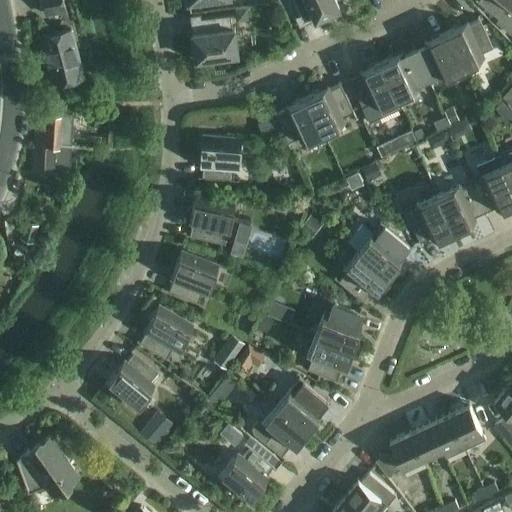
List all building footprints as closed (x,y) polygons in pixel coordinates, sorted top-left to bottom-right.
[(67,7),(65,0),(42,0),(46,13),(67,7)] [(292,0),(299,13),(311,8),(315,18),(339,7),(336,0),(292,0)] [(511,0),(477,0),(499,17),(496,21),(511,33),(511,0)] [(248,6),(235,7),(236,19),(249,18),(248,6)] [(203,30),(192,31),(196,58),(211,56),(211,60),(225,58),(225,54),(238,52),(234,26),(232,26),(230,15),(233,14),(233,13),(201,17),(203,30)] [(445,30),(462,67),(484,57),(481,52),(493,46),(478,15),(477,15),(479,19),(468,24),(467,20),(460,23),(459,23),(459,24),(445,30)] [(86,73),(74,25),(42,34),(55,81),(86,73)] [(413,45),(430,82),(431,81),(428,76),(439,71),(441,76),(462,67),(445,30),(432,36),(431,37),(424,40),(426,43),(415,48),(414,45),(413,45)] [(381,59),(398,96),(419,86),(417,82),(427,77),(430,82),(413,45),(412,45),(414,49),(404,53),(402,50),(396,53),(395,53),(381,59)] [(348,75),(365,112),(369,121),(402,105),(398,96),(381,59),(366,66),(366,67),(360,70),(361,73),(351,78),(349,74),(348,75)] [(306,95),(323,131),(344,121),(342,116),(353,111),(355,115),(354,116),(355,117),(356,116),(339,79),(338,80),(339,83),(329,88),(328,85),(321,88),(320,88),(306,95)] [(283,131),(290,147),(292,146),(291,145),(290,145),(288,141),(299,136),(302,141),(323,131),(306,95),(293,101),(292,101),(291,101),(291,102),(285,105),(286,108),(276,113),(274,109),(273,110),(275,113),(283,131)] [(78,100),(57,100),(57,109),(78,109),(78,100)] [(503,101),(496,107),(504,116),(511,110),(503,101)] [(453,105),(444,110),(450,122),(459,118),(453,105)] [(36,143),(72,144),(72,143),(74,112),(62,112),(37,111),(36,143)] [(275,113),(257,122),(266,140),(283,131),(275,113)] [(458,123),(448,127),(453,137),(463,133),(458,123)] [(421,127),(413,131),(417,139),(425,135),(421,127)] [(445,127),(440,130),(445,141),(450,138),(445,127)] [(239,166),(242,136),(202,133),(200,155),(200,156),(199,163),(203,163),(202,175),(198,175),(198,176),(239,179),(239,178),(238,178),(233,178),(234,166),(239,166)] [(390,138),(383,141),(388,152),(395,149),(390,138)] [(36,143),(34,171),(55,173),(70,173),(71,157),(71,158),(72,144),(36,143)] [(511,184),(511,147),(499,154),(503,162),(502,163),(511,184)] [(470,177),(487,214),(486,210),(496,206),(497,209),(504,206),(505,206),(505,205),(511,202),(511,184),(502,163),(503,162),(499,154),(477,164),(481,172),(481,173),(483,177),(473,182),(470,177)] [(375,160),(362,166),(368,178),(381,172),(375,160)] [(358,171),(346,176),(351,187),(363,183),(358,171)] [(437,193),(454,229),(468,223),(469,222),(475,219),(474,216),(484,211),(486,215),(487,214),(470,177),(469,177),(471,183),(461,188),(459,183),(437,193)] [(223,229),(228,230),(235,201),(196,192),(191,213),(190,214),(191,214),(189,221),(193,222),(190,233),(186,232),(186,233),(226,243),(226,241),(225,241),(224,242),(220,241),(223,229)] [(441,235),(454,229),(437,193),(416,202),(418,207),(407,213),(405,208),(406,208),(405,207),(404,207),(422,245),(423,244),(421,240),(431,236),(433,239),(439,236),(440,236),(441,236),(441,235)] [(312,211),(300,226),(312,235),(323,221),(312,211)] [(26,220),(21,238),(32,241),(37,223),(26,220)] [(372,230),(357,249),(388,274),(398,262),(399,263),(400,262),(399,261),(403,256),(400,253),(408,245),(411,247),(412,246),(380,220),(379,221),(380,222),(381,221),(384,224),(377,234),(372,230)] [(234,239),(230,252),(243,256),(247,243),(234,239)] [(202,289),(207,291),(218,264),(181,249),(173,268),(172,270),(173,270),(170,276),(173,278),(169,288),(165,287),(165,288),(203,303),(203,302),(202,302),(198,301),(202,289)] [(379,285),(388,274),(357,249),(342,267),(347,270),(339,279),(335,276),(336,276),(335,275),(334,276),(366,302),(366,301),(363,299),(371,290),(373,292),(378,286),(378,287),(379,286),(379,285)] [(34,256),(23,251),(19,259),(30,264),(34,256)] [(324,310),(316,332),(353,347),(353,346),(358,333),(359,333),(359,332),(359,331),(361,325),(358,323),(362,313),(366,314),(366,313),(328,298),(328,300),(329,300),(329,299),(333,301),(329,312),(324,310)] [(272,299),(267,311),(278,316),(283,303),(272,299)] [(137,339),(139,341),(172,360),(172,359),(171,358),(171,359),(167,357),(173,346),(178,349),(193,323),(158,303),(148,321),(147,321),(147,322),(143,329),(146,330),(141,340),(137,338),(137,339)] [(264,314),(257,326),(267,331),(273,319),(264,314)] [(353,347),(316,332),(307,354),(312,356),(308,368),(304,366),(304,365),(303,365),(302,366),(340,381),(341,379),(337,378),(341,367),(344,369),(347,362),(348,361),(347,361),(353,347)] [(232,333),(225,342),(237,351),(244,341),(232,333)] [(118,365),(105,381),(135,407),(155,383),(150,380),(158,370),(162,373),(161,374),(162,375),(163,374),(132,348),(131,349),(134,351),(126,360),(124,358),(119,364),(119,363),(118,364),(118,365)] [(291,385),(276,403),(307,429),(317,417),(317,418),(318,417),(318,416),(322,411),(319,409),(327,400),(330,402),(331,401),(299,375),(298,376),(291,385)] [(508,381),(494,399),(495,399),(511,413),(511,383),(509,381),(508,381)] [(214,388),(208,396),(217,404),(224,396),(214,388)] [(449,411),(465,447),(486,437),(470,403),(469,402),(449,411)] [(253,431),(266,442),(285,457),(285,456),(282,454),(289,445),(292,447),(297,441),(297,442),(298,441),(298,440),(307,429),(276,403),(261,422),(257,420),(252,426),(254,430),(253,431)] [(429,420),(441,447),(445,456),(465,447),(449,411),(429,420)] [(511,418),(507,413),(495,423),(511,444),(511,418)] [(152,414),(140,429),(161,446),(173,431),(168,427),(152,414)] [(228,420),(219,431),(234,443),(243,433),(228,420)] [(429,420),(411,429),(423,456),(441,447),(429,420)] [(410,429),(389,439),(390,440),(406,474),(427,465),(423,456),(411,429),(410,429)] [(16,458),(28,491),(51,483),(55,489),(77,473),(49,434),(16,458)] [(237,451),(218,474),(249,500),(262,483),(263,484),(264,483),(263,482),(268,477),(265,474),(278,458),(250,435),(245,441),(244,442),(245,443),(246,442),(249,445),(241,455),(237,451)] [(116,466),(109,476),(121,486),(124,488),(132,478),(116,466)] [(344,495),(364,511),(380,511),(388,502),(373,490),(359,478),(358,477),(344,495)] [(483,485),(487,493),(498,488),(495,480),(483,485)] [(376,486),(373,490),(388,502),(390,498),(395,493),(381,481),(376,486)] [(472,490),(476,498),(487,493),(483,485),(472,490)] [(364,511),(344,495),(330,511),(331,511),(364,511)] [(444,503),(448,511),(459,506),(455,498),(444,503)] [(444,503),(425,511),(446,511),(448,511),(444,503)]
